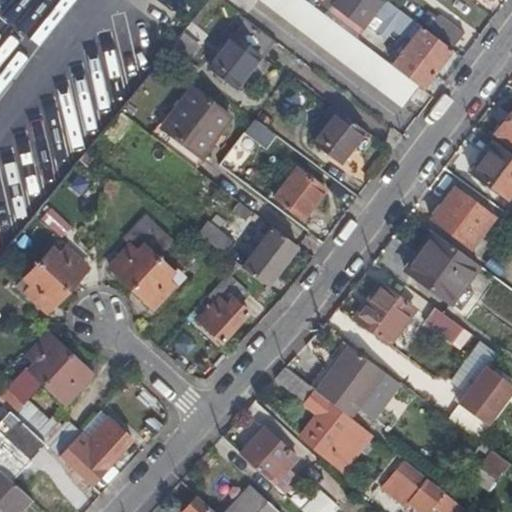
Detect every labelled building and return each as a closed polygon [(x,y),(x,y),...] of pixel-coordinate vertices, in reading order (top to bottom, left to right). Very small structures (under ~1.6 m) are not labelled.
[(302,0),(264,0),(403,108),(419,88),(393,69),(302,0)] [(383,0),(341,0),(336,8),(365,30),(375,16),(386,2),(383,0)] [(386,2),(375,16),(404,39),(416,24),(386,2)] [(465,34),(442,17),(431,30),(455,47),(465,34)] [(278,46),(250,24),(213,71),(239,91),(264,60),(266,62),(278,46)] [(393,69),(419,88),(423,91),(452,52),(423,29),(393,69)] [(190,85),(158,127),(202,159),(233,117),(190,85)] [(366,134),(339,114),(315,145),(342,166),(366,134)] [(120,144),(135,125),(122,115),(107,133),(120,144)] [(511,157),(511,116),(511,118),(507,124),(493,143),(495,144),(511,157)] [(507,124),(511,118),(508,116),(503,122),(507,124)] [(507,200),(511,193),(511,157),(495,144),(472,175),(507,200)] [(86,180),(74,170),(54,194),(65,204),(86,180)] [(326,193),(298,171),(276,201),(304,223),(326,193)] [(493,219),(454,191),(431,221),(470,250),(493,219)] [(44,206),(35,217),(62,242),(73,230),(44,206)] [(199,237),(227,258),(238,243),(210,223),(199,237)] [(244,270),(268,288),(298,249),(274,231),(244,270)] [(454,306),(480,269),(433,235),(406,272),(454,306)] [(110,272),(131,292),(159,262),(146,249),(139,255),(132,248),(110,272)] [(52,251),(38,266),(68,294),(89,272),(66,251),(60,258),(52,251)] [(174,276),(159,262),(131,292),(154,313),(176,290),(168,283),(174,276)] [(68,294),(38,266),(24,281),(31,288),(25,294),(48,316),(68,294)] [(383,287),(358,323),(388,345),(414,309),(383,287)] [(217,347),(243,318),(227,304),(221,311),(214,305),(194,326),(217,347)] [(446,338),(456,325),(435,309),(425,322),(446,338)] [(28,375),(44,388),(70,359),(47,338),(27,361),(34,368),(28,375)] [(447,383),(462,393),(490,352),(475,342),(447,383)] [(345,347),(311,392),(345,418),(355,404),(374,418),(398,386),(345,347)] [(44,388),(65,408),(92,379),(70,359),(44,388)] [(511,394),(511,386),(487,368),(459,406),(488,427),(511,394)] [(284,369),(273,382),(304,405),(303,407),(315,416),(299,438),(298,439),(340,471),(369,436),(345,418),(311,392),(284,369)] [(82,397),(69,412),(80,422),(93,406),(82,397)] [(27,407),(15,420),(34,438),(46,424),(27,407)] [(15,420),(6,412),(0,419),(0,474),(8,483),(42,445),(34,438),(15,420)] [(87,486),(127,442),(105,421),(69,460),(77,466),(71,472),(87,486)] [(46,424),(34,438),(42,445),(56,458),(76,436),(65,425),(56,434),(46,424)] [(262,430),(238,456),(267,483),(275,475),(279,471),(282,474),(295,460),(262,430)] [(508,467),(490,454),(477,469),(496,483),(500,478),(508,467)] [(391,482),(384,489),(397,499),(394,503),(400,508),(403,504),(406,507),(408,505),(417,511),(429,511),(441,498),(399,464),(387,479),(391,482)] [(511,469),(508,467),(500,478),(511,487),(511,469)] [(0,474),(0,511),(13,511),(26,499),(8,483),(0,474)] [(275,475),(267,483),(280,494),(288,486),(275,475)] [(285,511),(255,484),(229,511),(285,511)] [(317,490),(298,511),(333,511),(337,508),(317,490)] [(209,511),(195,499),(184,511),(209,511)]
